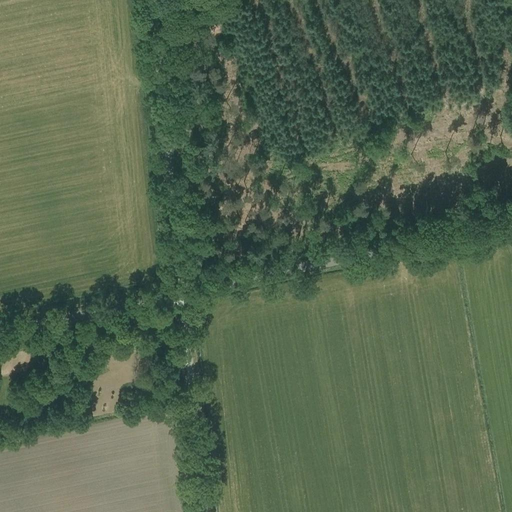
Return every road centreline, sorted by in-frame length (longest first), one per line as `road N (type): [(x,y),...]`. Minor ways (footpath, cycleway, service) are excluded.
road 1 (unclassified): [(182,294),(511,224)]
road 2 (unclassified): [(182,294),(147,0)]
road 3 (unclassified): [(202,511),(182,294)]
road 4 (unclassified): [(0,333),(182,294)]
